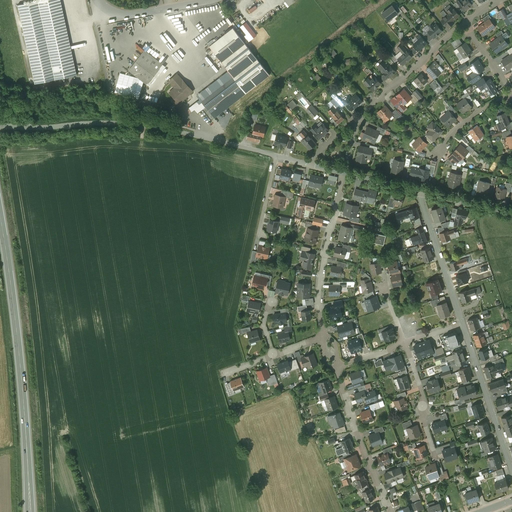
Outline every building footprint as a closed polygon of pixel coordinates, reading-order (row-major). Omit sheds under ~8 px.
[(39,0),(24,3),(17,5),(35,84),(76,75),(75,69),(73,69),(58,0),(39,0)] [(468,0),(463,0),(463,1),(462,0),(458,0),(456,1),(457,2),(462,9),(464,11),(472,5),(468,0)] [(462,9),(457,2),(453,4),(459,11),(462,9)] [(392,5),(382,13),(388,21),(398,13),(395,9),(392,5)] [(444,18),(441,21),(446,27),(447,27),(448,28),(454,22),(453,21),(459,15),(454,9),(453,9),(449,5),(445,9),(449,14),(447,15),(444,18)] [(503,9),(499,11),(503,19),(507,17),(503,9)] [(485,22),(478,28),(480,31),(481,31),(484,35),(491,30),(490,28),(494,26),(489,20),(489,19),(485,22)] [(256,35),(246,23),(241,27),(247,35),(245,36),(249,41),(256,35)] [(436,24),(434,27),(432,25),(429,28),(431,29),(428,31),(430,34),(433,38),(434,38),(442,31),(436,24)] [(257,59),(233,28),(210,46),(234,77),(257,59)] [(158,29),(145,45),(165,61),(177,45),(158,29)] [(427,44),(420,35),(416,38),(418,39),(413,43),(419,50),(427,44)] [(498,38),(490,44),(496,53),(503,48),(502,47),(507,43),(504,40),(501,36),(498,38)] [(466,43),(458,48),(464,57),(464,58),(467,55),(472,52),(466,43)] [(407,51),(401,45),(398,48),(403,54),(407,51)] [(332,58),(335,57),(334,55),(337,53),(334,49),(329,52),(332,58)] [(144,51),(129,70),(139,78),(141,75),(149,82),(163,65),(144,51)] [(407,51),(403,54),(398,59),(403,65),(412,57),(407,51)] [(397,59),(392,53),(389,56),(395,62),(398,59),(397,59)] [(511,53),(502,61),(507,70),(511,66),(511,53)] [(394,62),(388,56),(385,59),(390,65),(394,62)] [(234,77),(233,77),(246,93),(270,75),(257,59),(234,77)] [(385,59),(382,62),(384,64),(380,67),(384,71),(382,72),(383,72),(384,71),(386,74),(389,77),(396,71),(390,65),(385,59)] [(484,69),(478,60),(469,65),(474,72),(476,75),(478,73),(484,69)] [(436,61),(426,69),(434,78),(441,73),(436,68),(439,65),(436,61)] [(464,62),(458,67),(462,71),(468,67),(464,62)] [(472,72),(467,76),(472,83),(474,82),(471,78),(476,75),(474,72),(473,73),(472,72)] [(476,75),(471,78),(474,82),(481,77),(478,73),(476,75)] [(193,91),(183,80),(183,81),(177,74),(169,81),(176,88),(179,85),(180,86),(174,92),(179,96),(172,102),(178,108),(185,101),(183,100),(193,91)] [(421,74),(415,80),(421,86),(427,81),(421,74)] [(373,78),(371,75),(364,81),(367,84),(373,91),(377,88),(376,87),(381,83),(381,84),(381,83),(375,77),(373,78)] [(233,77),(199,104),(198,101),(189,108),(192,112),(195,109),(198,113),(206,107),(214,118),(246,93),(233,77)] [(483,78),(476,83),(479,87),(482,85),(482,84),(486,82),(483,78)] [(486,82),(482,84),(482,85),(485,88),(486,91),(490,88),(491,89),(495,86),(490,79),(486,82)] [(410,96),(404,89),(396,96),(403,105),(410,99),(411,98),(410,96)] [(341,101),(334,92),(331,95),(333,99),(339,105),(340,105),(342,107),(346,104),(345,102),(343,100),(341,101)] [(345,100),(345,101),(346,103),(346,104),(352,110),(362,101),(356,94),(349,100),(348,99),(347,99),(346,99),(345,100)] [(413,94),(410,96),(411,98),(410,99),(414,104),(418,100),(413,94)] [(188,101),(190,105),(200,98),(198,95),(188,101)] [(403,105),(396,96),(396,95),(393,98),(394,98),(392,100),(392,101),(395,105),(395,104),(398,108),(400,109),(404,106),(403,105)] [(465,98),(457,105),(463,113),(471,106),(465,98)] [(339,105),(333,99),(331,101),(336,108),(339,105)] [(345,119),(335,109),(336,108),(331,102),(328,104),(329,106),(331,108),(328,111),(334,118),(333,118),(335,120),(332,122),(331,121),(330,121),(336,127),(345,119)] [(319,112),(312,105),(307,110),(313,117),(319,112)] [(456,112),(451,105),(446,108),(449,111),(453,115),(456,112)] [(392,113),(385,106),(378,112),(383,118),(384,117),(386,120),(393,115),(393,114),(392,113)] [(293,116),(295,114),(288,107),(286,109),(293,116)] [(401,115),(396,109),(392,113),(393,114),(393,115),(396,119),(401,115)] [(449,111),(446,114),(447,115),(441,119),(441,121),(443,123),(445,123),(448,126),(456,119),(453,115),(449,111)] [(509,123),(505,113),(497,116),(500,123),(497,125),(499,130),(507,127),(506,125),(509,123)] [(321,122),(316,127),(315,126),(311,129),(317,135),(317,136),(319,139),(329,130),(321,122)] [(443,132),(433,122),(429,125),(432,129),(427,134),(427,135),(433,141),(443,132)] [(255,125),(253,133),(248,132),(247,139),(259,142),(261,136),(262,133),(264,133),(265,127),(255,125)] [(477,125),(468,131),(475,141),(484,135),(477,125)] [(385,130),(378,126),(376,131),(380,132),(379,133),(383,135),(385,130)] [(376,131),(367,127),(363,138),(375,143),(379,133),(380,132),(376,131)] [(304,130),(299,134),(304,138),(308,135),(304,130)] [(510,130),(502,132),(504,139),(507,138),(507,137),(511,135),(511,133),(510,134),(509,130),(510,130)] [(287,137),(277,135),(275,144),(278,145),(282,146),(283,146),(285,146),(286,146),(287,138),(287,137)] [(316,144),(308,135),(304,138),(302,140),(310,149),(316,144)] [(433,141),(427,135),(425,137),(431,143),(433,141)] [(427,144),(420,137),(412,144),(417,149),(420,151),(421,150),(427,144)] [(465,149),(460,144),(453,153),(457,157),(459,155),(462,157),(467,151),(468,152),(469,151),(465,149)] [(474,150),(468,145),(465,149),(469,151),(468,152),(471,154),(474,150)] [(369,148),(360,146),(357,155),(357,160),(365,162),(366,158),(367,158),(370,159),(372,151),(372,149),(369,148)] [(423,152),(421,150),(420,151),(417,149),(416,151),(418,153),(417,156),(425,158),(426,153),(423,152)] [(457,157),(453,153),(448,158),(449,158),(454,163),(456,161),(457,163),(463,162),(464,161),(462,157),(459,155),(457,157)] [(404,162),(394,159),(391,172),(401,174),(404,162)] [(420,169),(412,167),(411,170),(409,176),(414,178),(414,177),(418,178),(420,169)] [(288,169),(285,169),(282,168),(282,169),(281,173),(280,178),(279,178),(283,179),(283,180),(286,180),(289,180),(292,171),(288,170),(288,169)] [(429,171),(420,169),(418,178),(427,180),(429,173),(429,171)] [(461,175),(451,172),(448,185),(458,188),(461,175)] [(323,178),(311,175),(309,184),(321,187),(323,178)] [(490,183),(480,181),(477,191),(487,193),(490,183)] [(504,189),(499,187),(497,192),(496,191),(495,197),(504,199),(506,191),(506,189),(504,189)] [(290,192),(282,190),(280,196),(285,197),(289,198),(290,192)] [(376,191),(369,190),(368,193),(356,190),(354,198),(374,203),(376,191)] [(404,196),(395,194),(394,198),(393,202),(394,203),(402,205),(404,196)] [(280,196),(276,195),(273,205),(283,208),(285,197),(280,196)] [(315,201),(301,197),(299,207),(297,215),(304,217),(306,209),(312,210),(313,210),(315,201)] [(358,206),(347,203),(344,214),(350,216),(356,217),(358,206)] [(446,218),(442,206),(432,209),(436,222),(446,218)] [(417,207),(409,210),(411,216),(412,219),(415,218),(420,217),(417,207)] [(467,211),(459,209),(458,209),(457,213),(455,223),(461,225),(463,218),(465,219),(467,211)] [(409,210),(396,214),(398,220),(399,220),(405,218),(411,216),(409,210)] [(323,220),(314,217),(313,224),(321,226),(323,220)] [(276,232),(279,222),(270,220),(267,230),(268,230),(269,231),(270,232),(271,231),(276,232)] [(352,228),(342,225),(339,238),(349,241),(352,228)] [(318,230),(308,228),(307,232),(308,232),(306,240),(305,240),(315,243),(318,230)] [(448,230),(439,233),(442,242),(443,242),(444,244),(448,243),(448,240),(451,239),(448,232),(448,230)] [(454,230),(448,232),(451,239),(457,237),(454,230)] [(385,236),(371,233),(370,236),(372,237),(370,242),(383,245),(385,236)] [(419,234),(409,238),(411,245),(419,242),(420,245),(428,242),(425,233),(419,234)] [(270,247),(259,245),(258,252),(257,256),(267,258),(270,247)] [(342,248),(336,247),(334,256),(344,258),(346,251),(346,249),(342,248)] [(429,247),(421,250),(425,262),(433,259),(429,247)] [(310,253),(303,251),(300,260),(304,261),(302,267),(312,269),(313,263),(314,263),(314,262),(313,262),(314,258),(314,255),(315,255),(315,254),(310,253)] [(467,258),(457,261),(460,268),(462,267),(461,264),(468,262),(467,258)] [(457,260),(449,263),(452,271),(460,268),(457,261),(457,260)] [(379,262),(370,264),(372,274),(381,272),(380,268),(379,262)] [(396,262),(388,263),(389,269),(390,269),(391,272),(392,271),(393,274),(400,273),(400,269),(399,270),(398,266),(397,266),(396,262)] [(337,267),(332,266),(330,275),(340,276),(342,268),(337,267)] [(393,274),(392,274),(393,280),(392,280),(393,286),(401,284),(400,280),(401,279),(400,273),(393,274)] [(260,276),(255,275),(253,283),(252,283),(251,287),(257,288),(257,287),(263,289),(264,285),(266,284),(267,278),(265,278),(260,276)] [(363,280),(361,280),(363,289),(363,288),(364,292),(372,290),(373,290),(371,281),(369,282),(369,279),(368,279),(363,280)] [(438,279),(429,282),(431,288),(430,289),(432,294),(437,293),(442,291),(438,279)] [(285,281),(279,280),(276,282),(275,286),(277,288),(276,292),(280,293),(284,294),(284,293),(288,294),(290,283),(285,282),(285,281)] [(340,285),(329,285),(329,295),(340,295),(340,287),(340,285)] [(479,286),(468,290),(470,296),(482,293),(479,286)] [(372,290),(364,292),(367,300),(375,297),(372,290)] [(468,290),(460,293),(463,302),(471,300),(470,296),(468,290)] [(375,297),(367,300),(365,300),(366,302),(362,303),(364,307),(367,306),(369,310),(375,308),(376,311),(378,310),(377,307),(379,306),(378,301),(376,302),(376,300),(377,300),(376,297),(375,297)] [(261,304),(249,301),(247,310),(259,313),(261,304)] [(441,303),(437,305),(438,305),(440,312),(439,313),(441,317),(451,314),(449,310),(446,302),(441,303)] [(335,307),(329,308),(331,318),(334,318),(335,319),(337,319),(338,317),(342,316),(341,307),(340,306),(335,307)] [(307,310),(301,311),(302,320),(311,319),(310,310),(307,310)] [(281,314),(274,315),(275,323),(279,322),(279,324),(283,323),(283,322),(287,321),(286,315),(286,313),(281,314)] [(477,317),(468,320),(471,330),(480,327),(477,317)] [(508,321),(502,323),(504,329),(510,327),(508,321)] [(349,323),(338,326),(341,337),(355,333),(356,331),(355,328),(353,327),(352,324),(352,322),(349,323)] [(388,330),(382,332),(386,341),(396,337),(394,334),(395,334),(393,331),(392,328),(388,330)] [(257,330),(252,331),(251,331),(248,332),(250,341),(254,340),(255,341),(260,339),(257,330)] [(285,331),(278,333),(280,342),(290,340),(289,332),(288,331),(285,331)] [(458,338),(456,332),(443,336),(447,349),(461,345),(458,338)] [(483,332),(473,335),(475,341),(485,337),(484,337),(483,333),(483,332)] [(485,337),(475,341),(477,346),(483,344),(483,345),(487,344),(486,343),(487,343),(485,339),(485,337)] [(359,339),(349,343),(350,345),(349,346),(351,351),(352,351),(352,352),(362,348),(362,346),(359,339)] [(429,340),(414,346),(418,358),(434,353),(429,340)] [(486,348),(479,351),(482,359),(489,357),(487,351),(486,348)] [(462,349),(453,352),(455,359),(464,356),(462,349)] [(302,358),(302,360),(305,366),(311,364),(312,366),(317,364),(313,353),(302,358)] [(444,353),(437,355),(438,360),(440,359),(442,363),(447,361),(449,361),(447,356),(446,357),(444,353)] [(494,361),(499,359),(497,354),(493,355),(489,357),(491,362),(494,361)] [(387,370),(395,368),(395,369),(399,367),(404,366),(403,364),(400,355),(389,359),(383,361),(387,370)] [(449,361),(447,361),(448,366),(456,363),(457,365),(466,362),(464,356),(455,359),(449,361)] [(288,360),(278,365),(282,374),(292,369),(288,360)] [(442,363),(440,364),(443,372),(450,370),(448,366),(447,361),(442,363)] [(495,364),(493,365),(496,374),(501,372),(500,367),(502,366),(501,364),(500,362),(495,364)] [(492,365),(484,367),(488,377),(496,374),(493,365),(492,365)] [(267,367),(257,371),(260,380),(267,377),(270,376),(267,367)] [(468,367),(459,370),(459,371),(456,372),(460,382),(462,381),(463,381),(468,379),(472,378),(468,367)] [(360,370),(350,374),(354,383),(363,380),(360,370)] [(275,374),(270,376),(267,377),(270,385),(278,382),(275,374)] [(401,377),(397,378),(401,389),(410,386),(406,375),(401,377)] [(241,377),(230,381),(231,382),(233,388),(234,391),(234,390),(244,387),(241,377)] [(329,379),(319,382),(322,392),(327,391),(332,389),(329,379)] [(429,382),(427,383),(430,393),(441,389),(437,379),(434,380),(434,379),(429,381),(429,382)] [(499,380),(490,383),(493,391),(501,388),(499,380)] [(471,385),(457,389),(460,399),(461,399),(464,398),(469,396),(477,394),(474,386),(471,386),(471,385)] [(365,390),(354,394),(357,402),(366,399),(368,399),(366,393),(365,390)] [(375,390),(366,393),(368,399),(366,399),(367,402),(377,399),(375,390)] [(329,397),(325,399),(329,410),(338,406),(334,395),(329,397)] [(507,396),(496,400),(499,409),(503,408),(503,407),(510,405),(508,398),(507,396)] [(398,399),(394,401),(396,407),(394,407),(396,411),(397,410),(398,411),(407,407),(406,404),(407,404),(405,401),(403,398),(398,399)] [(480,403),(472,406),(476,417),(484,415),(480,404),(481,404),(480,403)] [(370,409),(361,413),(364,422),(373,419),(370,409)] [(336,413),(335,413),(335,414),(328,416),(330,421),(333,420),(335,427),(344,424),(343,420),(340,412),(336,413)] [(511,419),(510,415),(502,418),(503,423),(504,423),(505,427),(511,424),(511,419)] [(441,420),(432,423),(435,432),(447,428),(444,420),(444,419),(441,420)] [(486,422),(478,424),(482,434),(490,431),(486,422)] [(413,426),(407,428),(410,438),(420,435),(417,425),(413,426)] [(376,434),(374,435),(373,434),(369,436),(373,446),(383,442),(379,433),(379,432),(376,434)] [(491,437),(483,440),(486,447),(484,447),(486,452),(495,448),(491,437)] [(350,438),(341,442),(343,447),(345,451),(353,448),(350,438)] [(421,446),(420,446),(419,446),(419,447),(414,449),(417,455),(418,456),(419,457),(427,455),(424,445),(421,446)] [(452,447),(443,450),(446,461),(458,457),(454,447),(454,446),(452,447)] [(350,453),(338,458),(340,462),(344,460),(344,459),(351,456),(350,453)] [(388,453),(379,456),(380,457),(379,458),(378,459),(381,465),(384,464),(386,465),(387,462),(388,462),(387,461),(390,460),(388,453)] [(351,456),(344,459),(344,460),(346,465),(346,466),(347,469),(348,469),(348,470),(353,468),(354,468),(356,468),(356,467),(360,465),(356,454),(351,456)] [(498,454),(488,457),(489,461),(490,461),(493,468),(501,465),(498,454)] [(435,464),(425,467),(429,477),(439,474),(437,468),(435,464)] [(396,468),(388,471),(389,472),(385,474),(388,482),(388,483),(391,481),(404,476),(400,467),(399,468),(396,469),(396,468)] [(363,471),(355,475),(359,484),(367,481),(363,471)] [(506,479),(495,483),(497,491),(504,489),(504,490),(509,488),(506,479)] [(367,481),(359,484),(357,485),(359,489),(358,490),(361,489),(369,486),(367,481)] [(370,489),(362,492),(366,501),(374,498),(370,488),(370,489)] [(468,492),(465,493),(465,494),(468,503),(480,499),(476,489),(468,492)] [(415,503),(408,505),(409,508),(410,510),(412,509),(413,511),(417,510),(415,503)] [(442,511),(439,503),(428,507),(429,511),(442,511)]
